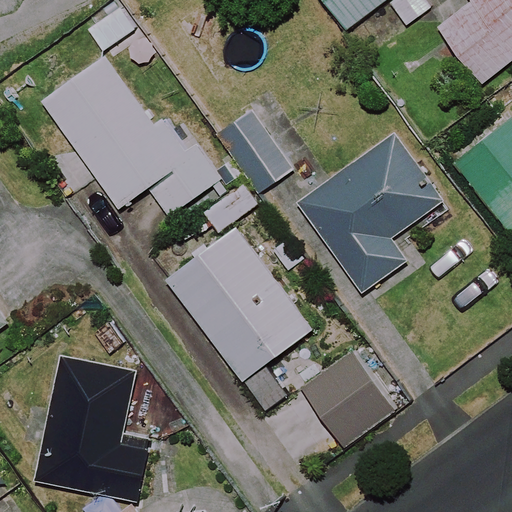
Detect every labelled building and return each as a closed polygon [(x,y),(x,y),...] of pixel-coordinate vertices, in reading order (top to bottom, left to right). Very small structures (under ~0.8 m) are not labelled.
[(386,0),(328,0),(351,28),(386,0)] [(431,0),(396,0),(391,4),(410,30),(439,10),(431,0)] [(511,62),(511,0),(473,0),(474,2),(442,27),(486,83),(511,62)] [(173,216),(224,178),(197,141),(191,146),(169,116),(158,124),(109,57),(47,102),(124,208),(153,187),(173,216)] [(207,212),(221,232),(261,204),(257,198),(297,170),(255,109),(219,134),(252,181),(207,212)] [(511,120),(459,162),(511,230),(511,120)] [(446,201),(398,134),(301,203),(367,294),(410,263),(393,238),(446,201)] [(316,330),(242,230),(175,280),(249,380),(316,330)] [(0,331),(13,322),(0,302),(0,331)] [(396,413),(357,356),(306,391),(344,448),(396,413)] [(137,371),(65,358),(41,481),(141,500),(153,437),(126,432),(137,371)]
